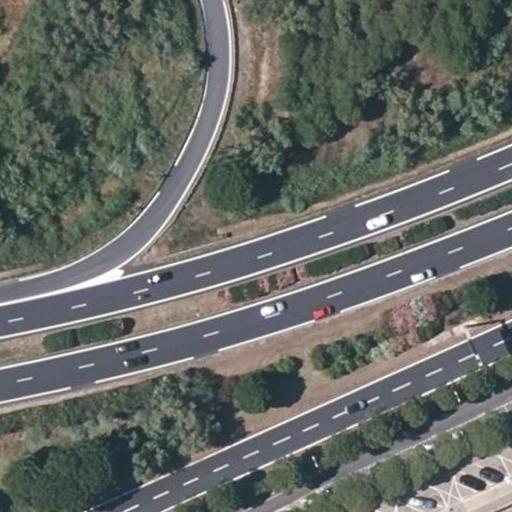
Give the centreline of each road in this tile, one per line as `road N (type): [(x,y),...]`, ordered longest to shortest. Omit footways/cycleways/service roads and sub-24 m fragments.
road 1 (trunk): [(511,159),(282,246),(0,324)]
road 2 (trunk): [(0,381),(225,327),(511,226)]
road 3 (primary): [(123,511),(511,337)]
road 4 (trunk): [(207,0),(216,73),(188,155),(161,197),(136,229),(91,263),(0,296)]
road 5 (residential): [(511,387),(255,511)]
road 6 (residential): [(354,511),(511,439)]
